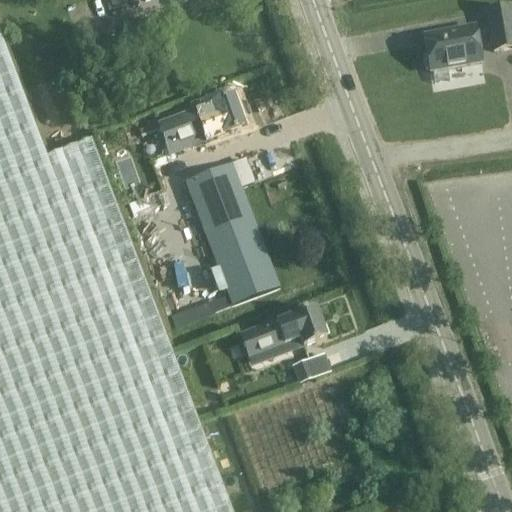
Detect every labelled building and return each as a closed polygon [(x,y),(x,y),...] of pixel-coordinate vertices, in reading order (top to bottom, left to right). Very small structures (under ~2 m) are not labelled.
[(511,24),(509,9),(486,13),(493,53),(511,49),(511,24)] [(480,65),(474,30),(423,39),(426,57),(422,58),(425,71),(429,70),(429,73),(480,65)] [(0,40),(0,511),(229,511),(90,144),(46,161),(0,40)] [(234,99),(196,113),(157,127),(166,151),(204,137),(207,145),(246,130),(234,99)] [(254,185),(245,163),(184,185),(231,309),(279,291),(241,190),(254,185)] [(277,326),(276,324),(238,339),(248,363),(286,348),(288,355),(326,341),(314,310),(291,319),(292,320),(277,326)] [(316,380),(309,363),(292,369),(298,387),(316,380)]
